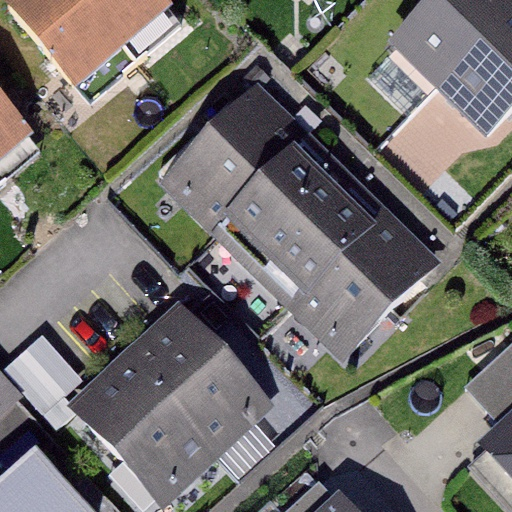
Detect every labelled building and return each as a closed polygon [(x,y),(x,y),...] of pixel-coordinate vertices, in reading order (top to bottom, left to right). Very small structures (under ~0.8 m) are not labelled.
[(19,0),(3,14),(68,91),(160,14),(148,0),(19,0)] [(511,116),(511,10),(501,0),(443,0),(400,44),(492,136),(511,116)] [(426,273),(404,251),(340,188),(273,124),(249,100),(163,188),(341,361),(426,273)] [(0,158),(21,141),(0,116),(0,158)] [(177,319),(171,325),(85,404),(71,417),(155,507),(260,410),(177,319)] [(0,390),(0,411),(11,402),(0,390)] [(511,407),(470,446),(511,490),(511,407)] [(0,494),(0,511),(70,511),(29,467),(0,494)]
